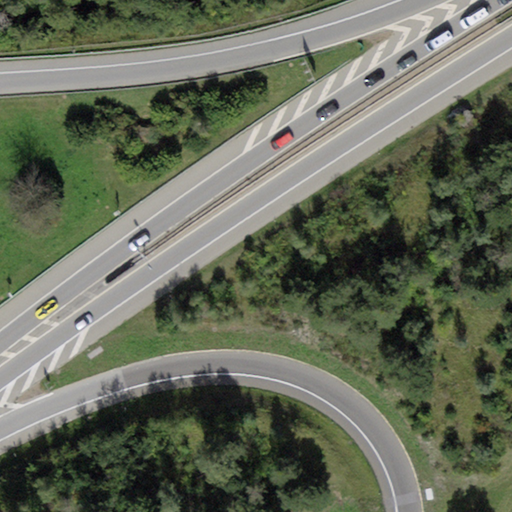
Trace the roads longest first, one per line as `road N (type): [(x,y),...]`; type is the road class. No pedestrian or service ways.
road 1 (trunk): [(0,425),(151,372),(263,368),(320,386),(363,418),(390,456),(405,511)]
road 2 (motorway): [(426,0),(231,58),(0,82)]
road 3 (motorway): [(495,0),(141,237)]
road 4 (motorway): [(161,262),(511,31)]
road 5 (trunk): [(0,376),(161,262)]
road 6 (trunk): [(141,237),(0,341)]
